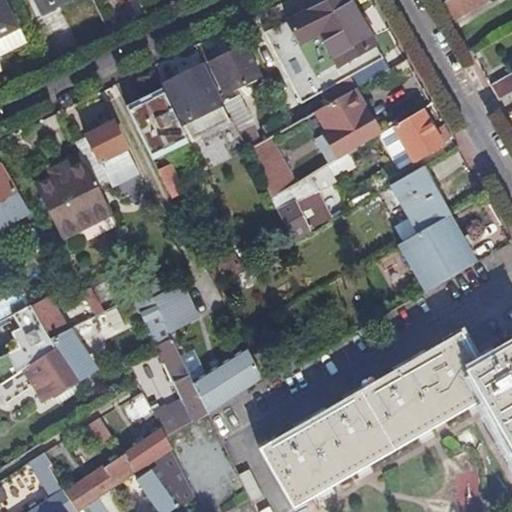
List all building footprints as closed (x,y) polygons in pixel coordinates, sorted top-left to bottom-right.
[(0,0),(0,38),(17,30),(1,0),(0,0)] [(33,0),(41,16),(74,0),(33,0)] [(347,0),(333,0),(265,34),(300,104),(383,57),(347,0)] [(485,0),(450,0),(442,5),(452,22),(486,2),(485,0)] [(0,57),(25,46),(17,30),(0,38),(0,57)] [(246,84),(246,86),(262,78),(246,44),(209,63),(223,92),(239,84),(241,87),(246,84)] [(202,67),(165,85),(193,143),(202,139),(205,145),(223,136),(220,130),(231,125),(202,67)] [(511,75),(490,88),(498,102),(511,94),(511,75)] [(225,96),(246,86),(246,84),(241,87),(239,84),(223,92),(225,96)] [(189,145),(163,91),(128,107),(155,161),(189,145)] [(366,110),(355,91),(302,121),(329,166),(376,137),(361,113),(366,110)] [(442,145),(422,109),(394,126),(404,144),(400,147),(402,151),(407,149),(415,162),(442,145)] [(376,137),(381,134),(366,110),(361,113),(376,137)] [(87,139),(76,144),(98,188),(109,182),(112,188),(140,173),(113,122),(85,137),(87,139)] [(251,125),(239,132),(248,151),(260,143),(251,125)] [(248,151),(272,200),(296,186),(270,138),(260,143),(248,151)] [(98,188),(76,144),(54,156),(56,161),(31,174),(55,224),(103,200),(98,188)] [(167,163),(153,172),(165,191),(179,182),(167,163)] [(1,167),(0,167),(0,203),(16,194),(1,167)] [(272,200),(292,241),(328,222),(314,196),(335,184),(326,168),(296,186),(272,200)] [(420,234),(450,216),(451,216),(423,169),(392,187),(420,234)] [(426,293),(477,263),(450,216),(420,234),(399,246),(426,293)] [(227,283),(238,277),(241,275),(229,251),(215,259),(227,283)] [(259,280),(253,268),(250,270),(241,275),(238,277),(245,288),(259,280)] [(49,340),(14,280),(0,287),(0,322),(13,316),(19,328),(11,332),(19,347),(0,356),(0,386),(1,385),(24,370),(55,350),(49,340)] [(200,316),(182,284),(153,300),(169,334),(200,316)] [(148,291),(134,298),(142,314),(140,315),(156,348),(172,341),(169,334),(153,300),(148,291)] [(69,330),(49,340),(55,350),(24,370),(33,385),(42,398),(49,394),(52,397),(93,370),(69,330)] [(511,347),(478,366),(460,335),(260,449),(294,509),(319,494),(332,487),(357,472),(369,465),(419,437),(432,430),(469,409),(479,403),(484,400),(511,449),(511,347)] [(172,341),(156,348),(179,393),(164,403),(164,405),(152,413),(160,430),(166,441),(208,414),(194,385),(172,341)] [(247,350),(194,385),(208,414),(261,380),(247,350)] [(33,385),(24,370),(1,385),(10,400),(33,385)] [(152,413),(142,394),(133,400),(144,418),(152,413)] [(483,410),(479,403),(469,409),(473,416),(477,414),(483,410)] [(112,438),(101,420),(100,420),(86,428),(97,448),(112,438)] [(166,441),(160,430),(123,455),(136,474),(171,451),(166,441)] [(432,430),(419,437),(423,444),(428,442),(436,437),(432,430)] [(43,455),(29,464),(43,486),(54,479),(47,468),(49,466),(43,455)] [(123,455),(66,494),(76,511),(78,511),(86,507),(115,488),(136,474),(123,455)] [(369,465),(357,472),(361,479),(367,476),(373,473),(369,465)] [(139,482),(158,511),(172,511),(183,505),(158,468),(139,482)] [(332,487),(319,494),(323,501),(329,498),(336,494),(332,487)] [(115,488),(86,507),(89,511),(129,511),(115,488)] [(63,490),(29,511),(76,511),(66,494),(63,490)]
